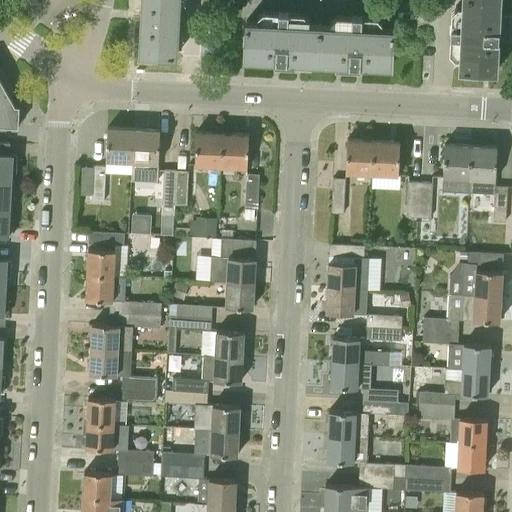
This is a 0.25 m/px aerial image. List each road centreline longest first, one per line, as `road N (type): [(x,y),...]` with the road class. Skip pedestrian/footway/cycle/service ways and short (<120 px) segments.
road 1 (unclassified): [(35,511),(56,126),(70,74)]
road 2 (unclassified): [(277,511),(298,98)]
road 3 (residential): [(298,98),(125,90),(70,74)]
road 4 (residential): [(511,110),(298,98)]
